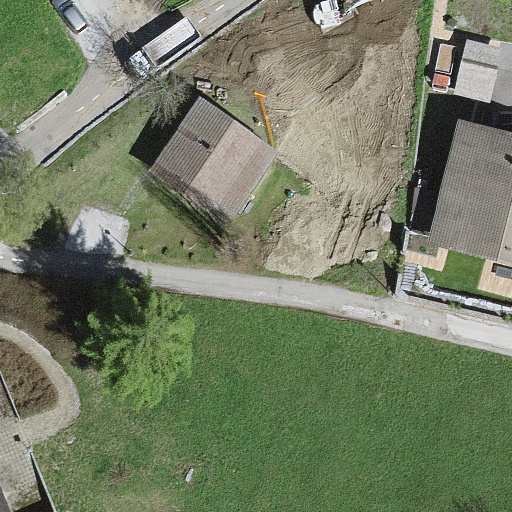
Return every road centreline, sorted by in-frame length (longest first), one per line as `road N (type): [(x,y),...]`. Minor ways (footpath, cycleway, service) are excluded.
road 1 (residential): [(0,275),(209,294),(511,356)]
road 2 (residential): [(157,60),(0,196)]
